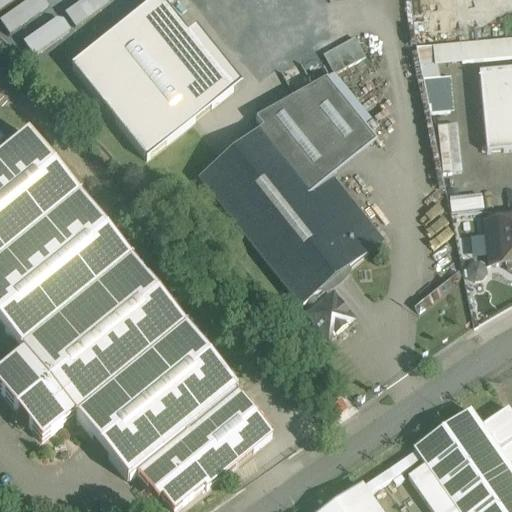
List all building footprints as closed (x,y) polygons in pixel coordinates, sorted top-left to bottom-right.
[(144,161),(231,92),(159,1),(72,70),(144,161)] [(331,73),(363,60),(356,41),(324,54),(331,73)] [(511,41),(433,49),(437,67),(511,60),(511,41)] [(433,49),(416,50),(423,82),(440,81),(437,67),(433,49)] [(511,71),(479,75),(487,155),(511,152),(511,71)] [(327,82),(256,122),(264,132),(265,131),(315,194),(331,181),(331,182),(377,145),(364,129),(364,128),(327,82)] [(315,194),(265,131),(264,132),(201,183),(302,309),(308,304),(314,299),(382,245),(331,182),(331,181),(315,194)] [(28,141),(0,164),(0,323),(25,355),(75,417),(152,511),(180,511),(270,440),(28,141)] [(481,197),(449,201),(451,216),(484,213),(481,197)] [(511,221),(486,224),(491,268),(505,266),(506,271),(511,275),(511,274),(511,221)] [(333,299),(322,308),(314,299),(308,304),(315,313),(309,318),(316,327),(316,333),(322,334),(328,342),(335,337),(336,339),(337,338),(340,341),(344,340),(347,337),(349,334),(346,330),(348,329),(346,328),(353,323),(348,317),(349,316),(340,304),(338,305),(333,299)] [(75,417),(25,355),(0,375),(0,392),(42,444),(75,417)] [(511,511),(511,417),(507,410),(481,428),(470,412),(411,452),(422,467),(405,478),(428,511),(511,511)] [(377,511),(361,488),(326,511),(377,511)]
